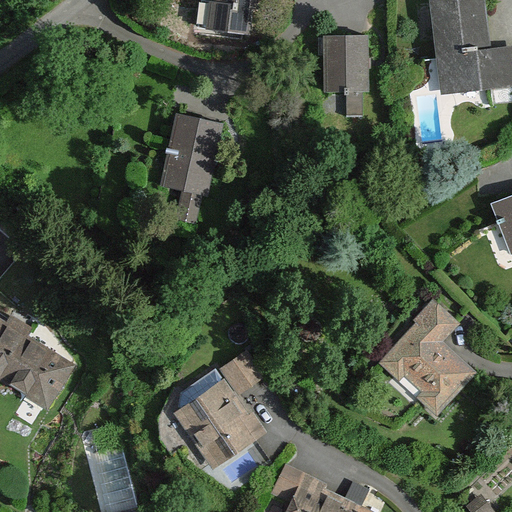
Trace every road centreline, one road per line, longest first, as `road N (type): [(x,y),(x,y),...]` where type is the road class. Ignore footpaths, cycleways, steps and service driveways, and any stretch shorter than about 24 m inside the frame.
road 1 (residential): [(90,0),(157,49),(205,65),(244,64),(276,50),(315,0)]
road 2 (residential): [(408,511),(381,480),(302,441),(264,390)]
